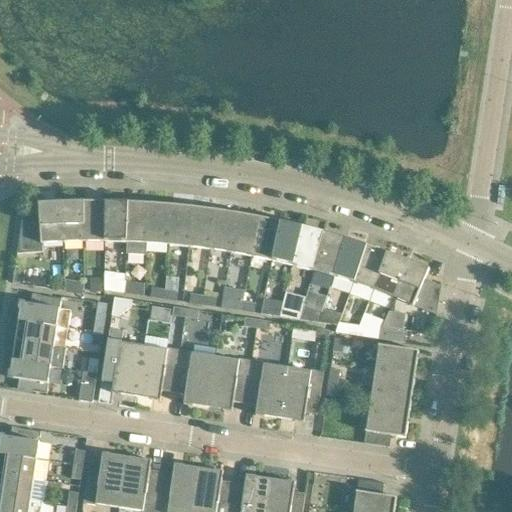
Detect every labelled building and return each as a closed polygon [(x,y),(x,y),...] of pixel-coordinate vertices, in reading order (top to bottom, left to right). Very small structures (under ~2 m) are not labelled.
[(84,202),(62,203),(63,243),(84,242),(84,202)] [(84,242),(105,242),(106,202),(84,202),(84,242)] [(128,203),(106,202),(105,242),(126,243),(128,203)] [(43,244),(63,243),(62,203),(39,204),(40,215),(25,216),(25,214),(24,213),(17,255),(43,253),(43,244)] [(147,244),(150,204),(128,203),(126,243),(127,243),(126,254),(146,256),(147,244)] [(172,206),(150,204),(147,244),(168,246),(172,206)] [(194,208),(172,206),(168,246),(189,248),(194,208)] [(189,248),(210,250),(216,211),(194,208),(189,248)] [(238,214),(216,211),(210,250),(231,254),(238,214)] [(231,254),(252,257),(260,218),(238,214),(231,254)] [(282,222),(260,218),(252,257),(273,262),(282,222)] [(273,262),(293,266),(303,227),(282,222),(273,262)] [(325,233),(303,227),(293,266),(314,272),(325,233)] [(314,272),(334,278),(346,239),(325,233),(314,272)] [(367,246),(346,239),(334,278),(354,284),(367,246)] [(388,253),(367,246),(354,284),(374,291),(388,253)] [(374,291),(394,298),(409,261),(388,253),(374,291)] [(429,269),(409,261),(394,298),(437,316),(442,283),(441,283),(440,286),(435,284),(425,280),(429,269)] [(25,271),(15,270),(13,284),(23,286),(25,271)] [(125,276),(105,273),(105,291),(111,292),(124,294),(126,282),(125,282),(125,276)] [(90,279),(90,292),(103,292),(103,280),(90,279)] [(65,292),(83,295),(83,294),(85,284),(67,281),(65,292)] [(126,282),(124,294),(144,297),(145,285),(126,282)] [(151,298),(164,300),(165,291),(152,289),(151,298)] [(165,291),(164,300),(176,302),(178,293),(165,291)] [(189,304),(202,306),(204,297),(191,295),(189,304)] [(22,304),(19,321),(69,329),(71,312),(60,310),(61,300),(39,297),(34,296),(33,306),(22,304)] [(204,297),(202,306),(215,308),(217,299),(204,297)] [(131,306),(132,301),(114,299),(112,317),(116,317),(131,306)] [(280,318),(282,309),(283,303),(264,300),(262,315),(280,318)] [(228,310),(241,312),(243,303),(230,301),(228,310)] [(243,303),(241,312),(254,314),(256,305),(243,303)] [(282,309),(280,318),(300,321),(303,308),(283,303),(282,309)] [(172,317),(185,318),(186,310),(173,308),(172,317)] [(303,308),(300,321),(320,324),(322,315),(322,314),(303,308)] [(322,315),(320,324),(337,326),(339,326),(343,315),(324,309),(322,314),(322,315)] [(199,312),(186,310),(185,318),(198,320),(199,312)] [(103,334),(106,319),(96,318),(94,333),(103,334)] [(244,327),(257,329),(258,321),(245,319),(244,327)] [(18,331),(16,342),(21,342),(66,349),(69,329),(19,321),(18,331)] [(271,322),(258,321),(257,329),(269,331),(271,322)] [(336,333),(358,337),(359,328),(346,326),(346,328),(339,326),(337,326),(336,333)] [(382,327),(380,340),(405,344),(407,332),(407,331),(382,327)] [(113,385),(112,393),(112,394),(121,396),(121,395),(136,398),(144,346),(122,342),(124,330),(110,328),(102,383),(113,385)] [(372,330),(359,328),(358,337),(371,339),(372,330)] [(315,338),(329,340),(330,332),(317,329),(315,338)] [(101,348),(103,334),(94,333),(92,346),(101,348)] [(335,339),(333,352),(342,354),(344,341),(335,339)] [(66,349),(21,342),(16,342),(15,352),(13,362),(51,368),(63,369),(66,349)] [(180,351),(144,346),(136,398),(151,400),(160,402),(162,392),(173,394),(180,351)] [(416,374),(419,352),(379,346),(379,347),(376,368),(416,374)] [(185,395),(184,404),(184,405),(193,407),(193,406),(208,408),(216,356),(180,351),(173,394),(185,395)] [(252,362),(216,356),(208,408),(223,411),(231,412),(232,413),(233,411),(234,403),(245,405),(252,362)] [(90,360),(88,373),(97,375),(99,361),(90,360)] [(51,368),(13,362),(11,379),(22,381),(20,390),(24,391),(46,394),(47,395),(51,368)] [(257,406),(256,415),(255,416),(265,418),(265,417),(280,419),(288,367),(252,362),(245,405),(257,406)] [(324,373),(288,367),(280,419),(295,422),(304,424),(306,414),(317,416),(324,373)] [(412,395),(416,374),(376,368),(373,389),(412,395)] [(331,370),(329,383),(338,384),(340,371),(331,370)] [(92,404),(97,375),(88,373),(88,374),(83,374),(79,402),(92,404)] [(336,397),(338,384),(329,383),(327,396),(336,397)] [(409,417),(412,395),(373,389),(369,411),(409,417)] [(369,411),(364,445),(392,449),(392,448),(389,447),(391,436),(406,439),(409,417),(369,411)] [(2,437),(0,447),(0,454),(37,460),(41,433),(19,430),(14,429),(13,439),(2,437)] [(85,452),(76,451),(74,465),(83,467),(85,452)] [(0,454),(0,475),(34,480),(45,482),(48,462),(37,460),(0,454)] [(112,455),(104,454),(103,454),(101,464),(90,462),(83,505),(119,510),(127,458),(112,456),(112,455)] [(150,471),(151,462),(152,461),(142,460),(127,458),(119,510),(132,511),(155,511),(162,473),(150,471)] [(81,481),(83,467),(74,465),(72,479),(81,481)] [(173,474),(162,473),(155,511),(192,511),(199,469),(184,467),(184,466),(183,466),(175,465),(173,474)] [(214,471),(199,469),(192,511),(229,511),(233,484),(222,482),(223,472),(214,471)] [(0,475),(0,495),(31,501),(34,480),(0,475)] [(229,511),(265,511),(271,480),(256,478),(256,477),(246,476),(245,485),(233,484),(229,511)] [(286,482),(271,480),(265,511),(302,511),(305,495),(294,493),(295,483),(286,481),(286,482)] [(386,486),(386,484),(359,480),(354,511),(394,511),(397,498),(382,496),(384,485),(386,486)] [(70,493),(68,506),(77,507),(79,494),(70,493)] [(0,495),(0,511),(40,511),(42,502),(31,501),(0,495)]
